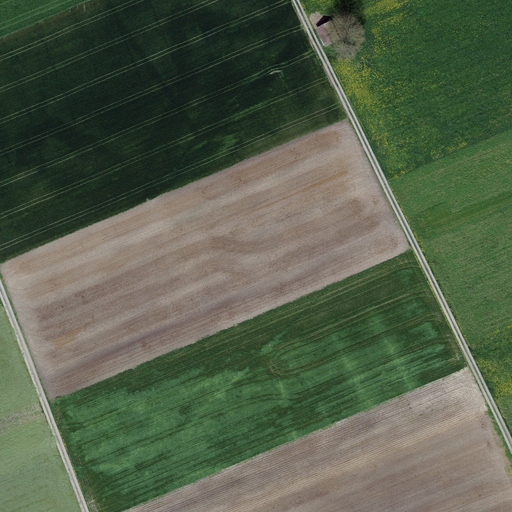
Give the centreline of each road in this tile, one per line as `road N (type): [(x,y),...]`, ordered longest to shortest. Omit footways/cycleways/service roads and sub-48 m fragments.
road 1 (track): [(285,0),(511,469)]
road 2 (track): [(85,511),(0,287)]
